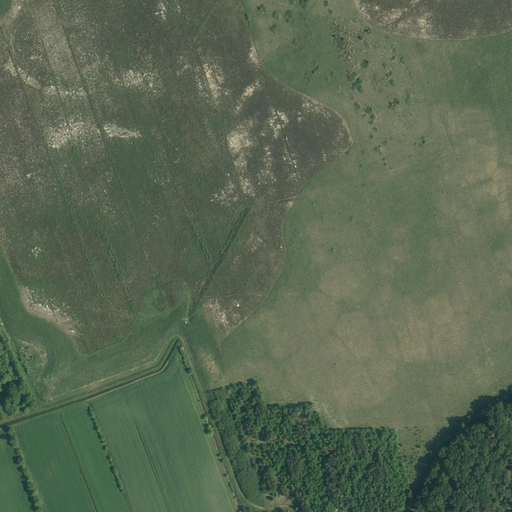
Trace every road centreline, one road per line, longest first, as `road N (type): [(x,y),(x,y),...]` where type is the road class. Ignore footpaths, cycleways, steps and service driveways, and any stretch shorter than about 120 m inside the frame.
road 1 (track): [(0,313),(45,406),(156,365),(181,336),(241,495),(260,509),(294,511)]
road 2 (track): [(511,397),(455,432),(426,510)]
